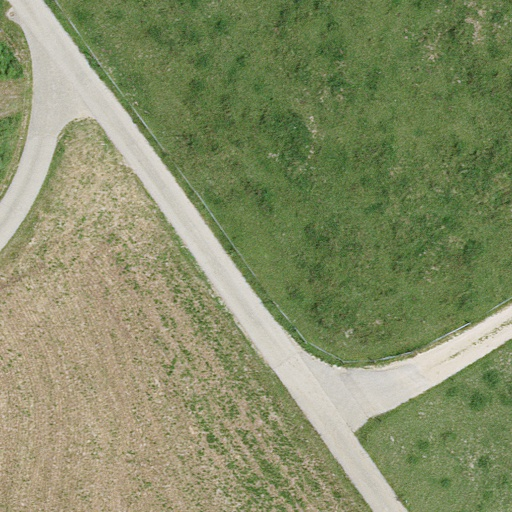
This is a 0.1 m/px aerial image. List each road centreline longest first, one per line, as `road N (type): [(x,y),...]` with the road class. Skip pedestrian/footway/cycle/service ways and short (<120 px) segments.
road 1 (track): [(389,511),(63,50)]
road 2 (track): [(0,236),(37,161),(63,50),(25,0)]
road 3 (track): [(329,427),(511,320)]
